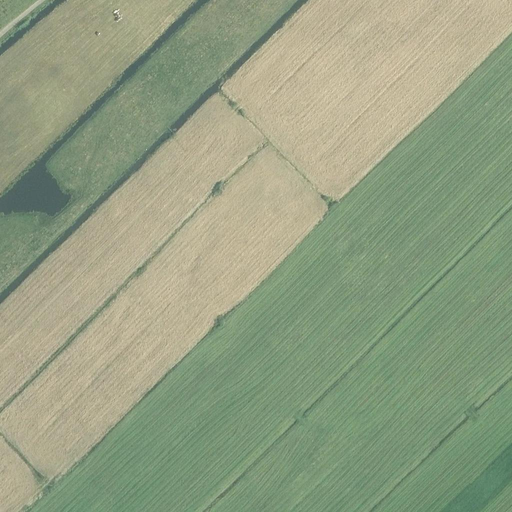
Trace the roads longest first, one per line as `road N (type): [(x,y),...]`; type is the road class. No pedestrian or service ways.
road 1 (track): [(511,196),(294,410),(317,433),(448,402),(478,422)]
road 2 (track): [(294,410),(190,511)]
